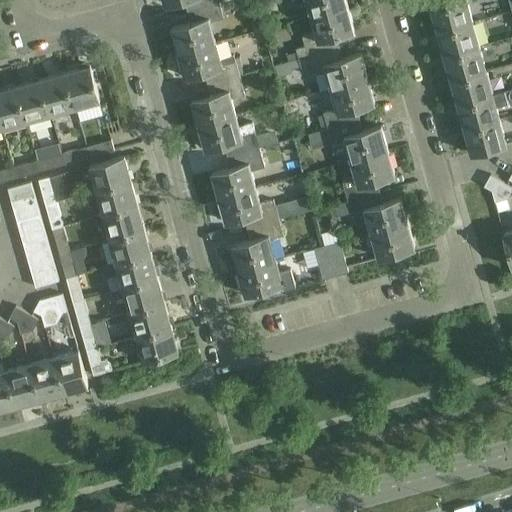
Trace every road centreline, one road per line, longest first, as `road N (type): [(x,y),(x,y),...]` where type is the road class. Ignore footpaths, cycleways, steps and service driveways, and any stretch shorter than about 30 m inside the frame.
road 1 (residential): [(15,0),(32,28),(109,17),(128,28),(214,336),(240,356),(449,299),(461,286),(389,0)]
road 2 (tertiary): [(511,457),(314,511)]
